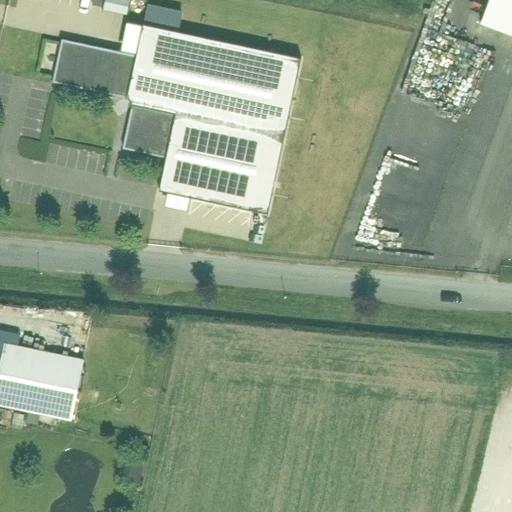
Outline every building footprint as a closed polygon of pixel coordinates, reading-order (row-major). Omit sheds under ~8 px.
[(511,0),(482,0),(475,22),(511,35),(511,0)] [(125,3),(114,52),(136,56),(132,74),(146,77),(163,95),(160,110),(176,114),(166,163),(162,175),(263,195),(293,37),(125,3)] [(114,52),(64,41),(54,87),(125,101),(132,116),(123,155),(166,163),(176,114),(160,110),(163,95),(146,77),(132,74),(136,56),(114,52)] [(83,361),(0,341),(0,404),(69,421),(83,361)] [(439,511),(343,476),(360,430),(283,401),(240,511),(439,511)]
